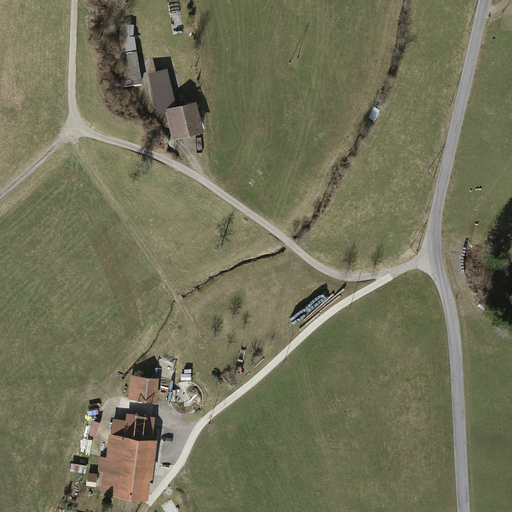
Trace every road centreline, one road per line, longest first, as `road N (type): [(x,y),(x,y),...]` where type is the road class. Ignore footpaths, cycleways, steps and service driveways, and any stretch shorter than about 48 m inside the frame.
road 1 (track): [(395,270),(334,275),(204,182),(93,136),(70,100),(74,0)]
road 2 (unclassified): [(164,483),(190,429),(318,323),(395,270),(433,261)]
road 3 (tertiary): [(433,261),(432,224),(483,0)]
road 4 (tertiary): [(462,511),(451,319),(433,261)]
road 5 (track): [(75,117),(72,141),(82,160),(156,267)]
road 6 (track): [(113,404),(112,365),(150,303),(156,267)]
